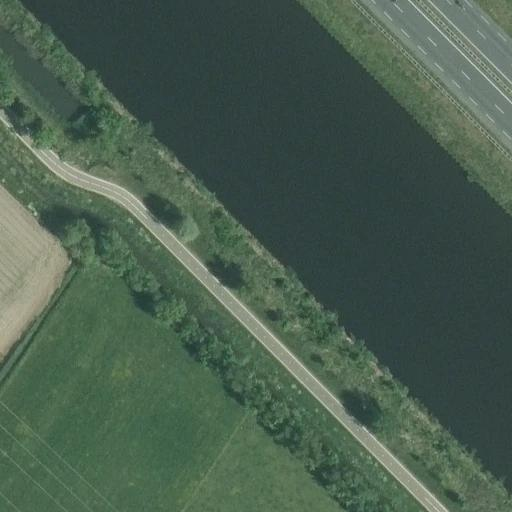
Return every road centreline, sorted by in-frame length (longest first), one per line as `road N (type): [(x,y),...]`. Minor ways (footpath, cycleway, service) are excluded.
road 1 (unclassified): [(0,106),(57,164),(132,200),(437,511)]
road 2 (trunk): [(385,0),(511,126)]
